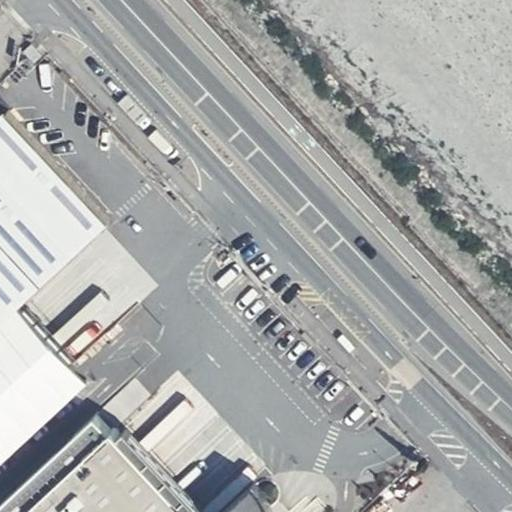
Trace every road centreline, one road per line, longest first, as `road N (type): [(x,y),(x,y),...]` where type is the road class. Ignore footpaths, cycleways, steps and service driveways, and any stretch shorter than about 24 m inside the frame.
road 1 (tertiary): [(60,0),(511,479)]
road 2 (primary): [(511,408),(124,0)]
